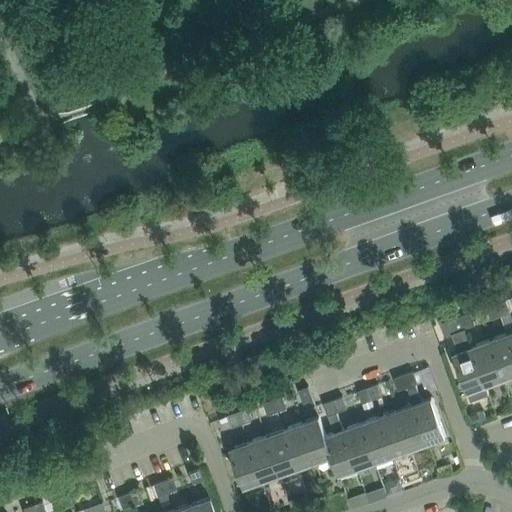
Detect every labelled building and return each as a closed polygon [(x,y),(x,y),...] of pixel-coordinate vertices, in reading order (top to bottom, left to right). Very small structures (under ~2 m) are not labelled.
[(506,299),(496,302),(500,315),(510,311),(506,299)] [(486,306),(487,306),(491,318),(500,315),(496,302),(486,306)] [(470,312),(461,315),(465,327),(475,324),(470,312)] [(461,315),(440,323),(444,335),(452,332),(465,327),(461,315)] [(471,345),(465,327),(452,332),(458,350),(455,352),(455,351),(453,352),(467,390),(471,400),(488,393),(485,384),(471,345)] [(511,347),(507,333),(489,339),(503,377),(511,374),(511,347)] [(489,339),(471,345),(485,384),(503,377),(489,339)] [(412,370),(403,374),(407,386),(415,383),(417,383),(416,382),(412,370)] [(403,374),(393,377),(398,389),(407,386),(403,374)] [(377,383),(368,386),(372,399),(382,395),(377,383)] [(415,383),(407,386),(409,392),(413,403),(427,442),(445,435),(431,397),(421,400),(417,389),(415,383)] [(308,386),(298,389),(303,401),(312,398),(308,386)] [(372,399),(368,386),(358,390),(363,402),(372,399)] [(282,395),(273,398),(277,410),(287,407),(282,395)] [(342,396),(333,399),(337,411),(347,408),(342,396)] [(277,410),(273,398),(263,402),(267,414),(277,410)] [(333,399),(323,403),(328,415),(329,414),(337,411),(333,399)] [(372,399),(363,402),(365,409),(374,406),(372,399)] [(413,403),(395,409),(409,448),(427,442),(413,403)] [(247,407),(237,411),(242,423),(251,420),(247,407)] [(395,409),(378,416),(392,454),(409,448),(395,409)] [(228,414),(228,415),(232,426),(242,423),(237,411),(228,414)] [(326,434),(325,435),(332,454),(339,473),(357,467),(343,428),(337,411),(329,414),(335,431),(326,434)] [(478,411),(469,414),(472,422),(481,419),(478,411)] [(319,415),(301,422),(315,460),(332,454),(325,435),(326,434),(319,415)] [(378,416),(361,422),(374,460),(392,454),(378,416)] [(301,422),(283,428),(297,467),(315,460),(301,422)] [(361,422),(343,428),(357,467),(374,460),(361,422)] [(283,428),(266,434),(280,473),(297,467),(283,428)] [(266,434),(248,441),(262,479),(280,473),(266,434)] [(244,486),(262,479),(248,441),(230,447),(244,486)] [(440,475),(447,473),(444,465),(437,468),(440,475)] [(188,471),(192,483),(202,479),(198,467),(188,471)] [(176,489),(172,477),(172,476),(162,480),(166,492),(176,489)] [(153,483),(153,484),(157,496),(166,492),(162,480),(153,483)] [(141,501),(137,490),(137,489),(127,492),(131,505),(141,501)] [(58,495),(62,507),(72,504),(67,491),(58,495)] [(118,496),(122,508),(131,505),(127,492),(118,496)] [(166,492),(157,496),(159,502),(169,498),(166,492)] [(213,511),(208,496),(190,503),(193,511),(213,511)] [(45,511),(42,501),(32,504),(34,511),(45,511)] [(105,511),(102,502),(102,501),(92,505),(94,511),(105,511)] [(193,511),(190,503),(173,509),(173,511),(193,511)]
